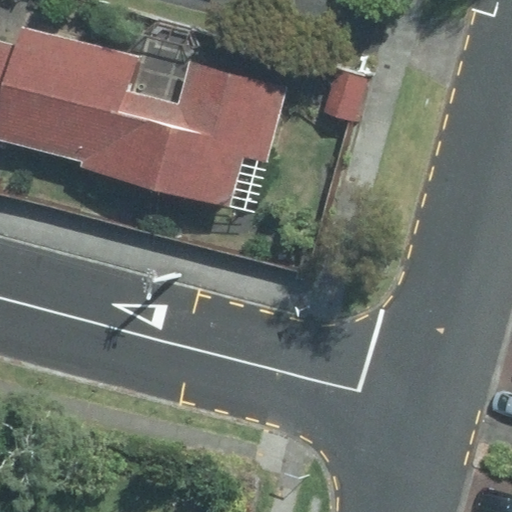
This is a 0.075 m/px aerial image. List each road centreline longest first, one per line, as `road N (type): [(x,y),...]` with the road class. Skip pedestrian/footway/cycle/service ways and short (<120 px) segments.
road 1 (residential): [(0,296),(430,411)]
road 2 (residential): [(430,411),(511,126)]
